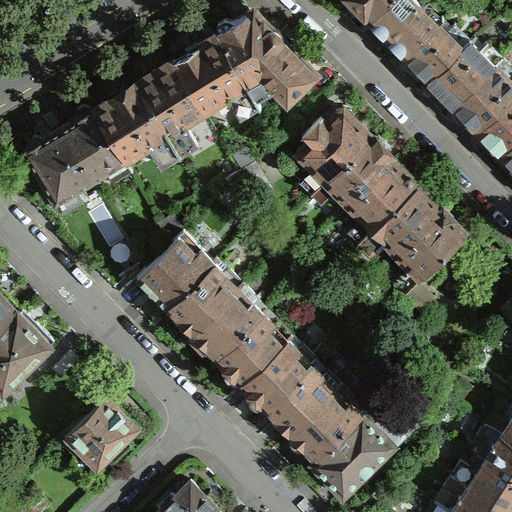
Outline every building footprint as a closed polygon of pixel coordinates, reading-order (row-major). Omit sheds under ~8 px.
[(352,0),(369,17),(386,0),(352,0)] [(386,0),(369,17),(380,29),(384,33),(383,40),(392,49),(398,48),(404,53),(438,20),(419,0),(418,1),(417,0),(386,0)] [(280,30),(278,28),(276,27),(273,26),(270,25),(267,26),(250,9),(233,19),(225,17),(218,21),(216,30),(215,30),(248,83),(263,74),(287,99),(316,71),(287,41),(282,36),(282,34),(281,31),(280,30)] [(438,20),(404,53),(411,60),(415,64),(414,66),(414,68),(414,70),(414,72),(415,73),(416,75),(418,76),(420,77),(422,77),(423,77),(425,77),(426,76),(428,78),(470,37),(455,21),(447,29),(438,20)] [(184,49),(173,56),(204,107),(228,93),(241,113),(258,102),(259,102),(248,83),(215,30),(200,40),(197,36),(185,43),(188,47),(184,49)] [(470,37),(428,78),(435,85),(453,103),(503,54),(487,38),(484,41),(475,33),(470,37)] [(471,122),(477,128),(511,93),(511,64),(508,60),(503,54),(453,103),(455,105),(454,107),(453,109),(454,112),(454,114),(456,115),(457,116),(458,117),(461,118),(462,118),(465,117),(466,117),(471,122)] [(184,120),(204,107),(173,56),(147,72),(137,79),(181,150),(182,150),(181,149),(196,140),(184,120)] [(107,97),(94,105),(125,156),(149,141),(162,162),(179,151),(181,150),(137,79),(107,97)] [(511,93),(477,128),(485,136),(502,153),(511,142),(511,93)] [(132,167),(125,156),(94,105),(92,106),(91,105),(84,103),(77,107),(76,114),(77,115),(72,118),(62,124),(93,175),(106,167),(113,179),(132,167)] [(310,190),(311,191),(370,133),(356,118),(352,115),(351,109),(345,107),(345,104),(343,104),(343,107),(337,108),(335,114),(329,120),(322,113),(302,133),(307,138),(297,149),(314,166),(301,179),(310,190)] [(93,175),(62,124),(48,133),(42,137),(41,135),(34,133),(28,137),(26,144),(27,146),(24,147),(55,198),(56,198),(63,210),(83,198),(75,186),(93,175)] [(371,134),(370,133),(311,191),(311,192),(312,191),(321,200),(335,186),(339,190),(338,191),(348,202),(394,157),(387,150),(382,145),(384,144),(384,138),(379,133),(373,133),(371,134)] [(511,142),(502,153),(503,154),(502,155),(502,156),(502,157),(502,158),(501,159),(511,169),(511,168),(511,142)] [(357,239),(358,240),(418,181),(402,165),(394,157),(348,202),(359,212),(360,211),(363,215),(349,229),(358,239),(357,239)] [(247,199),(270,185),(254,159),(225,177),(247,199)] [(419,183),(418,181),(358,240),(359,240),(368,249),(383,235),(386,239),(386,240),(396,251),(442,206),(435,199),(430,194),(431,193),(431,186),(426,182),(420,182),(419,183)] [(450,211),(443,204),(442,206),(396,251),(406,260),(407,260),(411,264),(396,278),(405,288),(465,230),(452,216),(454,214),(450,211)] [(158,293),(168,303),(214,257),(184,227),(147,263),(138,273),(143,278),(147,283),(145,285),(155,295),(158,293)] [(127,283),(138,273),(147,263),(138,248),(114,271),(127,283)] [(218,254),(214,257),(168,303),(174,310),(177,313),(177,314),(178,315),(178,317),(178,319),(178,321),(180,324),(182,326),(185,327),(186,327),(190,327),(191,329),(242,279),(218,254)] [(256,293),(242,279),(191,329),(193,331),(193,332),(193,335),(194,337),(196,339),(196,340),(199,342),(201,343),(202,343),(205,343),(206,344),(207,343),(211,348),(217,353),(263,308),(253,298),(256,293)] [(0,327),(22,307),(7,291),(3,295),(0,291),(0,327)] [(511,293),(500,306),(511,318),(511,317),(511,293)] [(22,307),(0,327),(0,390),(18,373),(25,370),(28,368),(31,363),(33,358),(54,338),(34,317),(23,305),(22,307)] [(240,378),(241,378),(288,333),(291,329),(277,315),(272,318),(263,308),(217,353),(223,359),(226,363),(226,364),(226,372),(232,378),(240,378)] [(265,403),(312,358),(316,354),(302,340),(297,343),(295,341),(288,333),(241,378),(248,385),(251,388),(250,389),(250,397),(257,403),(265,403)] [(321,368),(312,358),(265,403),(271,410),(275,414),(276,415),(276,417),(276,419),(277,422),(279,425),(280,426),(282,427),(283,427),(286,428),(288,427),(289,429),(340,379),(326,365),(321,368)] [(354,393),(340,379),(289,429),(291,431),(291,432),(291,435),(291,437),(292,438),(294,441),(296,442),(298,443),(301,443),(303,443),(304,444),(305,443),(308,447),(314,453),(361,408),(351,398),(354,393)] [(121,406),(107,391),(65,432),(66,432),(64,437),(66,442),(70,446),(75,448),(75,450),(73,456),(75,463),(79,468),(86,470),(93,468),(107,454),(113,459),(131,441),(126,436),(138,424),(121,406)] [(370,399),(361,408),(314,453),(311,457),(321,467),(322,469),(321,470),(321,475),(325,479),(330,479),(331,478),(343,490),(406,425),(407,419),(404,413),(400,408),(394,406),(388,407),(382,410),(381,411),(370,399)] [(493,406),(485,419),(511,436),(511,412),(509,417),(493,406)] [(511,436),(485,419),(476,432),(481,435),(473,447),(485,455),(511,472),(511,436)] [(460,457),(452,470),(511,509),(511,472),(485,455),(477,468),(460,457)] [(451,489),(443,502),(458,511),(511,511),(511,509),(452,470),(443,484),(451,489)] [(190,477),(176,491),(170,488),(157,501),(160,507),(154,511),(213,511),(219,506),(214,501),(218,497),(210,489),(206,493),(197,484),(190,477)] [(0,503),(8,511),(26,511),(36,502),(15,481),(0,495),(0,503)] [(458,511),(443,502),(438,499),(431,509),(436,511),(458,511)] [(8,511),(0,503),(0,511),(8,511)]
